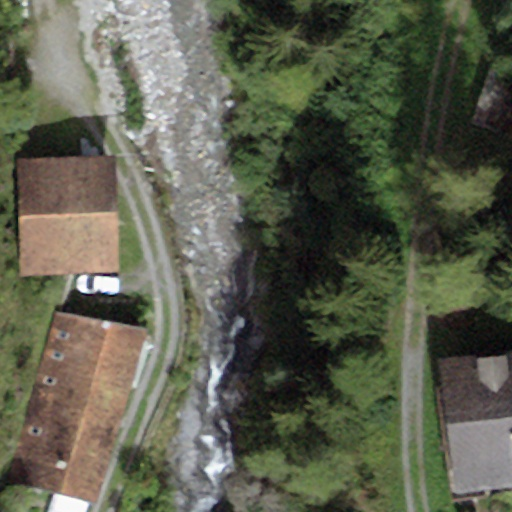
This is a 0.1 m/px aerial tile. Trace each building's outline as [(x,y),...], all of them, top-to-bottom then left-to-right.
[(511,74),(489,66),(469,123),(511,138),(511,74)] [(22,273),(113,270),(109,155),(18,158),(22,273)] [(472,299),(438,302),(443,340),(476,336),(472,299)] [(12,476),(90,500),(146,329),(58,314),(12,476)] [(511,348),(439,356),(454,493),(511,486),(511,348)]
